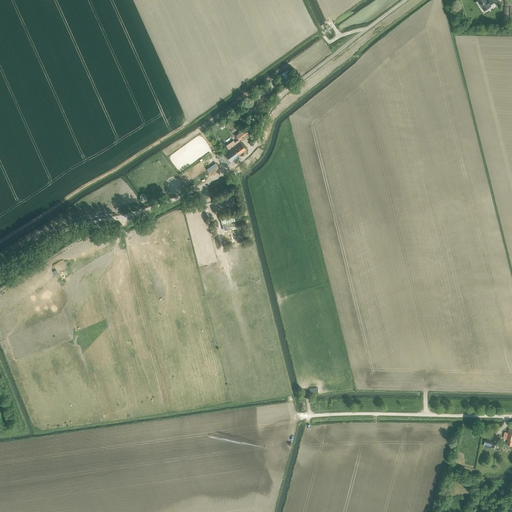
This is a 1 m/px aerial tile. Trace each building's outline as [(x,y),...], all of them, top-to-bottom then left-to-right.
[(477,0),(484,10),(490,6),(490,5),(497,0),(477,0)] [(289,69),(285,73),(290,79),(294,76),(289,69)] [(262,89),(252,96),(256,101),(266,94),(262,89)] [(235,135),(239,140),(247,133),(244,129),(235,135)] [(233,140),(226,146),(229,150),(218,158),(224,166),(239,155),(238,154),(246,149),(240,142),(236,145),(233,140)] [(239,211),(220,215),(223,230),(237,227),(236,221),(241,220),(239,211)] [(507,444),(511,445),(511,429),(509,428),(508,433),(505,432),(503,438),(508,439),(507,444)]
